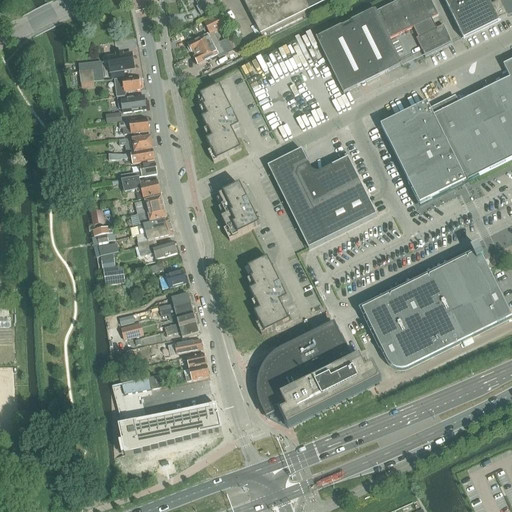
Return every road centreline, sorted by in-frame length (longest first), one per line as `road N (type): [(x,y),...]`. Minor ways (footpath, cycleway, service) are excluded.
road 1 (unclassified): [(179,200),(511,35)]
road 2 (secondary): [(511,368),(255,471)]
road 3 (secondary): [(311,486),(511,393)]
road 4 (residential): [(235,408),(179,200)]
road 5 (residential): [(179,200),(137,0)]
